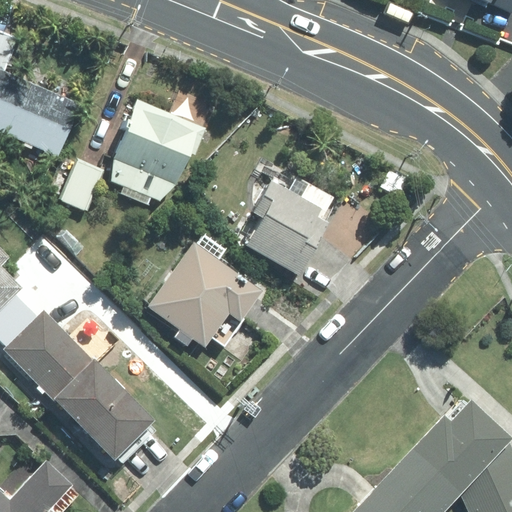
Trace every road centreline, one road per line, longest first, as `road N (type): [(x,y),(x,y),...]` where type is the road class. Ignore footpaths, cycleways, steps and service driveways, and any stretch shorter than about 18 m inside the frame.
road 1 (residential): [(509,177),(187,511)]
road 2 (secondary): [(509,177),(477,139),(418,95),(193,0)]
